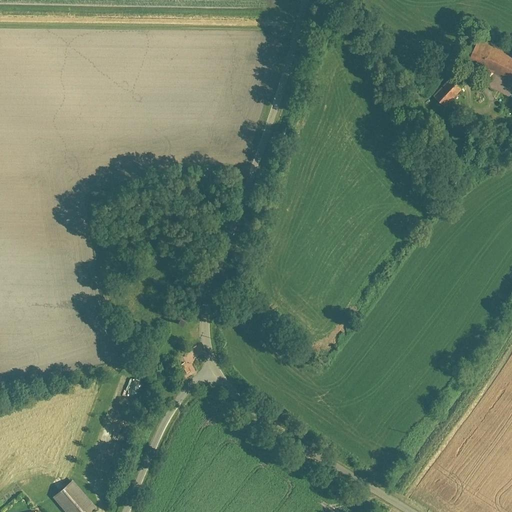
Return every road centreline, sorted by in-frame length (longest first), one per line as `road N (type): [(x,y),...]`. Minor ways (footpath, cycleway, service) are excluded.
road 1 (residential): [(303,0),(253,170),(207,285),(209,368)]
road 2 (residential): [(209,368),(275,421),(420,511)]
road 3 (residential): [(125,511),(174,407),(209,368)]
